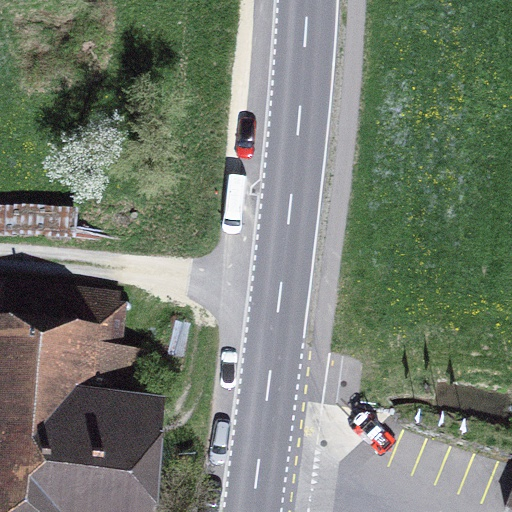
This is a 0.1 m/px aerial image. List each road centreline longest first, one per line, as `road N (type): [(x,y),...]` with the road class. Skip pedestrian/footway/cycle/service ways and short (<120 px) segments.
road 1 (secondary): [(252,511),(299,136),(307,0)]
road 2 (track): [(0,257),(280,289)]
